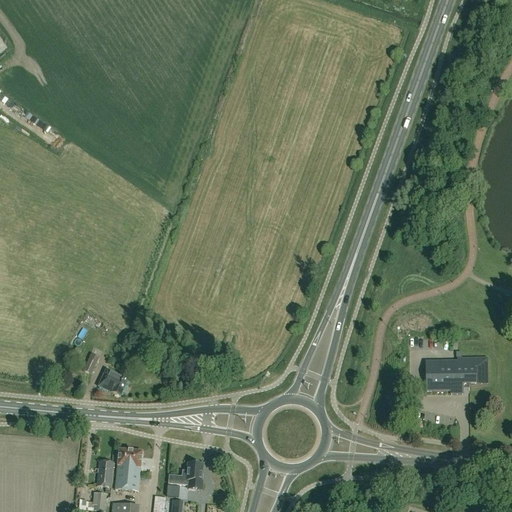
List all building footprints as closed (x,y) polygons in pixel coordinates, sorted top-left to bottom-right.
[(83,372),(91,376),(100,358),(99,358),(102,352),(95,350),(93,355),(91,354),(83,372)] [(463,385),(488,385),(488,359),(457,359),(458,363),(426,363),(426,393),(451,393),(451,396),(463,396),(463,385)] [(106,371),(98,388),(120,398),(128,381),(106,371)] [(119,451),(115,491),(138,493),(142,453),(119,451)] [(99,463),(97,488),(112,489),(114,464),(99,463)] [(203,466),(188,465),(187,473),(183,472),(182,479),(169,477),(168,485),(186,487),(186,489),(195,490),(196,482),(201,483),(203,466)] [(167,498),(185,500),(186,490),(168,488),(167,498)] [(86,506),(85,511),(89,511),(105,511),(108,496),(95,495),(94,507),(86,506)] [(171,510),(171,511),(182,511),(183,504),(168,501),(167,509),(171,510)]
